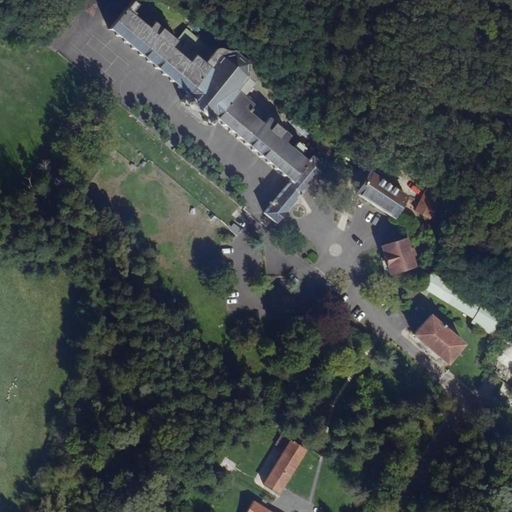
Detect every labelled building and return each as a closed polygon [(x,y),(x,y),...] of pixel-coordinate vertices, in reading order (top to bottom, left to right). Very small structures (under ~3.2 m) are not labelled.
[(189,104),(193,107),(202,115),(206,117),(205,118),(203,118),(204,121),(205,121),(209,124),(209,125),(211,125),(211,124),(214,120),(215,120),(216,117),(291,180),(264,213),(276,223),(324,165),(253,104),(245,98),(242,96),(245,93),(248,89),(250,92),(253,89),(251,85),(254,82),(255,78),(254,76),(249,65),(250,63),(250,61),(238,50),(237,51),(235,50),(230,51),(222,49),(219,49),(216,50),(215,52),(187,28),(176,41),(154,22),(150,28),(134,15),(136,13),(133,11),(139,4),(134,0),(110,28),(188,93),(188,94),(185,94),(185,96),(182,99),(181,100),(181,102),(183,102),(186,105),(186,107),(189,106),(189,105),(189,104)] [(253,104),(255,101),(247,95),(245,98),(253,104)] [(311,126),(297,112),(289,120),(303,134),(311,126)] [(371,172),(357,193),(393,217),(406,196),(371,172)] [(430,218),(442,195),(428,188),(416,211),(430,218)] [(437,236),(443,244),(445,242),(439,234),(430,223),(426,227),(435,238),(437,236)] [(407,238),(382,246),(390,274),(415,266),(407,238)] [(469,320),(492,333),(505,312),(482,299),(480,302),(431,272),(422,287),(472,317),(469,320)] [(431,315),(414,334),(447,364),(464,344),(431,315)] [(497,365),(494,371),(503,376),(507,371),(497,365)] [(253,488),(268,498),(295,454),(281,445),(253,488)] [(216,467),(212,473),(223,480),(227,475),(216,467)]
